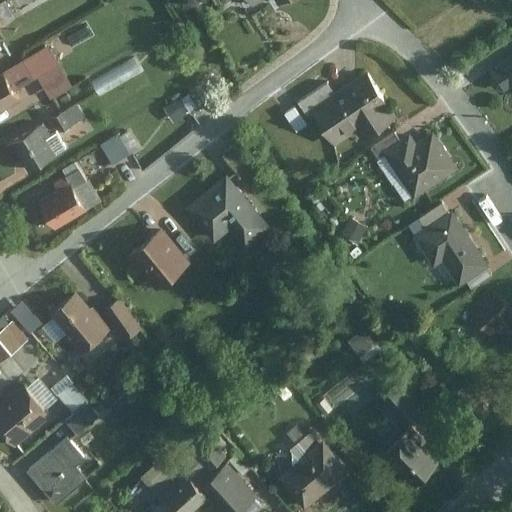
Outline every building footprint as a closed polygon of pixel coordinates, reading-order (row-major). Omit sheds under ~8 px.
[(128,0),(123,9),(136,19),(145,5),(149,0),(128,0)] [(0,25),(12,19),(5,6),(0,8),(0,25)] [(95,81),(103,95),(145,70),(137,56),(95,81)] [(511,60),(494,72),(506,91),(511,86),(511,60)] [(32,80),(23,65),(13,70),(22,85),(32,80)] [(397,119),(368,71),(334,92),(311,105),(333,142),(360,126),(367,137),(397,119)] [(0,111),(18,101),(3,75),(0,76),(0,111)] [(334,92),(328,82),(294,102),(300,111),(311,105),(334,92)] [(191,114),(184,99),(164,109),(172,123),(191,114)] [(83,120),(74,105),(56,115),(65,131),(83,120)] [(409,121),(375,143),(382,153),(407,136),(416,131),(409,121)] [(24,157),(30,167),(58,151),(43,124),(3,147),(13,164),(24,157)] [(461,170),(436,130),(413,145),(407,136),(382,153),(412,201),(461,170)] [(129,154),(120,138),(103,147),(112,163),(129,154)] [(257,172),(235,145),(226,152),(248,179),(257,172)] [(100,202),(79,167),(63,177),(70,188),(84,211),(100,202)] [(269,225),(227,173),(185,206),(210,237),(233,219),(250,240),(269,225)] [(84,211),(70,188),(41,205),(56,228),(84,211)] [(450,215),(444,204),(421,217),(428,228),(450,215)] [(487,268),(454,212),(450,215),(428,228),(417,234),(435,265),(444,259),(460,285),(487,268)] [(187,262),(160,229),(131,254),(159,286),(187,262)] [(511,344),(511,313),(490,290),(464,314),(488,339),(497,331),(511,346),(511,344)] [(105,330),(77,295),(48,318),(77,353),(105,330)] [(139,331),(118,302),(102,313),(124,343),(139,331)] [(0,362),(21,346),(6,326),(0,330),(0,362)] [(84,402),(70,385),(58,394),(72,412),(84,402)] [(426,413),(398,386),(382,403),(409,430),(426,413)] [(50,416),(25,388),(0,410),(0,429),(16,447),(50,416)] [(86,429),(75,416),(65,424),(76,437),(86,429)] [(439,466),(408,433),(384,455),(416,488),(439,466)] [(227,456),(211,436),(175,465),(181,473),(203,455),(215,470),(229,459),(227,456)] [(328,439),(278,480),(304,511),(305,511),(354,471),(328,439)] [(68,443),(67,442),(27,475),(56,503),(93,473),(68,443)] [(240,511),(260,496),(229,459),(215,470),(169,509),(171,511),(191,511),(207,499),(218,511),(240,511)]
